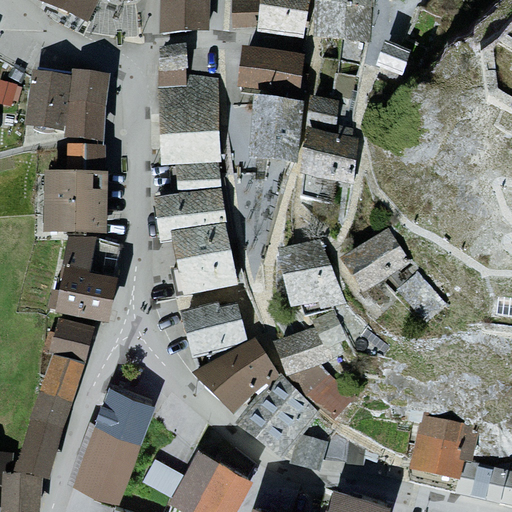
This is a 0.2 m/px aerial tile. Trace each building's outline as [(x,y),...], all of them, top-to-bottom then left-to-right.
[(48,0),(48,1),(99,24),(110,0),(48,0)] [(209,0),(160,0),(162,32),(210,30),(209,0)] [(256,0),(226,0),(225,26),(255,27),(256,0)] [(305,34),(305,0),(259,0),(258,33),(305,34)] [(384,0),(387,16),(423,11),(421,0),(384,0)] [(372,4),(326,3),(325,38),(368,39),(371,39),(372,4)] [(415,74),(421,47),(394,40),(388,68),(415,74)] [(153,51),(154,76),(191,73),(189,45),(153,51)] [(305,55),(249,53),(248,91),(304,93),(305,55)] [(74,73),(72,100),(109,104),(111,74),(75,67),(74,73)] [(74,73),(37,69),(33,120),(65,123),(67,100),(72,100),(74,73)] [(191,73),(154,76),(162,165),(177,164),(217,160),(209,71),(191,73)] [(17,86),(0,82),(0,106),(11,109),(17,86)] [(302,101),(256,96),(251,156),(294,160),(302,101)] [(109,104),(72,100),(69,136),(73,137),(105,140),(109,104)] [(346,107),(319,106),(318,125),(345,127),(346,107)] [(356,139),(310,129),(302,172),(318,176),(352,182),(356,139)] [(62,176),(101,176),(101,147),(63,147),(62,176)] [(218,161),(177,167),(180,193),(221,188),(218,161)] [(62,176),(49,176),(49,232),(103,233),(104,176),(101,176),(62,176)] [(228,223),(221,188),(180,193),(160,197),(165,234),(179,233),(228,223)] [(241,290),(228,223),(179,233),(188,279),(175,281),(179,302),(241,290)] [(410,224),(361,258),(387,295),(418,274),(435,261),(410,224)] [(114,265),(115,240),(67,238),(62,316),(67,317),(103,319),(111,320),(114,272),(94,271),(94,264),(114,265)] [(336,238),(290,249),(292,257),(301,293),(306,313),(336,305),(352,301),(336,238)] [(295,292),(301,293),(292,257),(287,258),(295,292)] [(463,300),(435,261),(418,274),(446,313),(463,300)] [(240,302),(189,314),(198,354),(206,371),(252,338),(240,302)] [(336,305),(318,315),(324,321),(337,348),(357,335),(336,305)] [(102,323),(67,321),(58,350),(91,362),(101,327),(102,323)] [(342,357),(337,348),(324,321),(283,341),(301,377),(326,365),(342,357)] [(288,372),(257,334),(252,338),(206,371),(213,384),(239,409),(260,391),(266,397),(288,372)] [(91,362),(58,350),(44,392),(77,403),(91,362)] [(341,380),(326,365),(301,377),(343,417),(379,390),(361,370),(341,380)] [(117,370),(100,414),(147,431),(164,388),(117,370)] [(327,414),(288,372),(266,397),(247,419),(292,458),(312,433),(327,414)] [(77,403),(44,392),(34,422),(66,432),(70,421),(77,403)] [(147,433),(99,415),(77,476),(124,493),(147,433)] [(475,474),(482,423),(428,416),(421,467),(475,474)] [(66,432),(34,422),(20,470),(46,478),(52,480),(66,432)] [(332,436),(326,457),(366,469),(370,452),(343,431),(332,436)] [(332,436),(312,433),(304,462),(324,467),(326,457),(332,436)] [(237,511),(259,471),(201,441),(174,493),(211,511),(237,511)] [(156,454),(145,476),(172,488),(183,466),(156,454)] [(511,469),(482,468),(480,501),(511,503),(511,469)] [(45,510),(46,478),(6,476),(5,508),(45,510)] [(398,511),(400,503),(341,490),(336,511),(398,511)] [(306,511),(267,498),(261,511),(306,511)] [(154,511),(118,501),(114,511),(154,511)]
